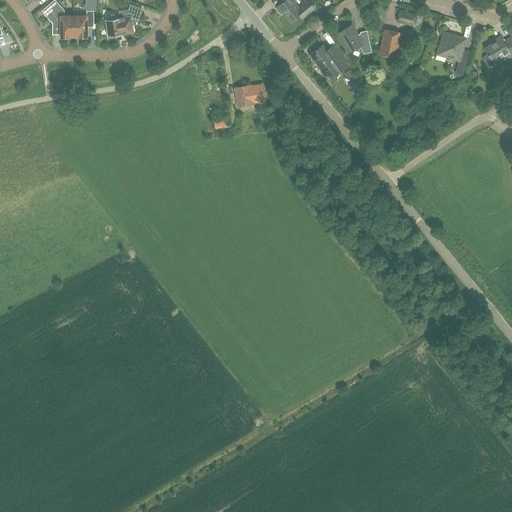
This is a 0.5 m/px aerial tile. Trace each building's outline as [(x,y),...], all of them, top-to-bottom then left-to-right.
[(74,16),(65,16),(64,10),(56,0),(53,0),(42,10),(52,23),(61,23),(61,37),(70,37),(70,36),(74,36),(74,16)] [(292,23),(300,16),(303,19),(315,9),(307,0),(303,4),(304,5),(299,9),(293,2),(295,0),(281,0),(284,3),(277,9),(282,15),(284,13),(292,23)] [(108,27),(109,38),(119,36),(119,34),(134,32),(133,24),(136,24),(135,21),(139,20),(143,9),(131,5),(129,10),(130,17),(109,20),(110,27),(108,27)] [(74,13),(74,16),(74,36),(79,36),(79,37),(87,37),(87,24),(94,24),(94,11),(87,11),(87,13),(74,13)] [(415,26),(418,15),(400,11),(398,22),(415,26)] [(365,54),(372,53),(368,31),(361,33),(361,34),(358,36),(352,26),(338,34),(349,54),(360,47),(365,54)] [(400,47),(402,39),(400,39),(402,34),(386,31),(381,55),(397,58),(399,47),(400,47)] [(464,76),(467,63),(460,60),(466,40),(445,34),(441,47),(440,46),(437,55),(447,58),(447,57),(460,61),(456,74),(464,76)] [(487,52),(478,57),(487,71),(505,60),(504,59),(511,54),(511,56),(511,38),(505,42),(501,37),(491,43),(492,45),(485,49),(487,52)] [(337,76),(348,68),(332,46),(327,50),(324,45),(310,55),(314,61),(315,60),(323,72),(322,72),(325,76),(328,74),(337,76)] [(352,68),(347,73),(353,80),(358,75),(352,68)] [(251,86),(236,88),(239,106),(254,104),(254,102),(266,100),(263,85),(251,87),(251,86)] [(229,118),(214,120),(215,129),(231,127),(229,118)]
